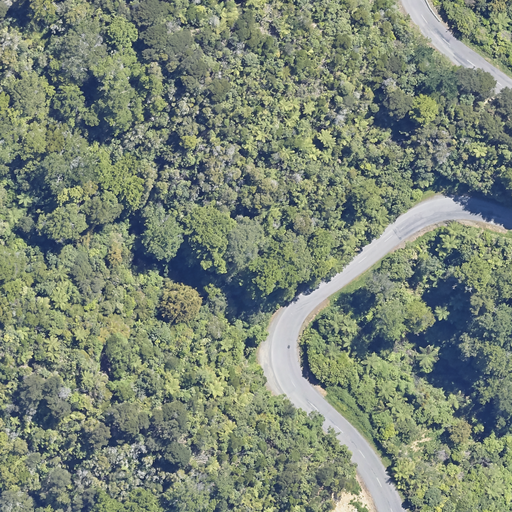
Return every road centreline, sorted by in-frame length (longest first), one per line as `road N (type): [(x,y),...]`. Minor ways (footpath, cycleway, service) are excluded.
road 1 (tertiary): [(391,511),(365,457),(283,365),(290,320),(430,211),(459,208),(511,220)]
road 2 (tertiary): [(511,93),(441,38),(413,0)]
